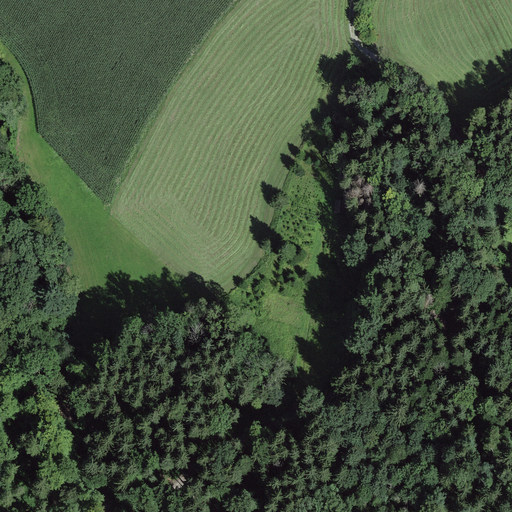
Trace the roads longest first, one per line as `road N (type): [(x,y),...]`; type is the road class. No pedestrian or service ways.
road 1 (track): [(164,511),(211,455),(328,401),(402,326),(511,289)]
road 2 (track): [(511,196),(478,162),(422,77),(358,44),(353,0)]
road 3 (track): [(0,372),(65,511)]
